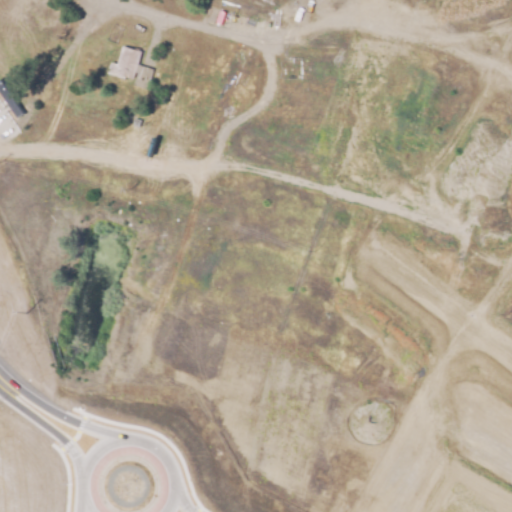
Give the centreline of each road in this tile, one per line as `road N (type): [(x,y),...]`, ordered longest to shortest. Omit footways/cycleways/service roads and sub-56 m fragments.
road 1 (primary): [(177,479),(164,443),(138,429),(109,433),(83,464),(86,495),(98,511),(167,506),(177,479)]
road 2 (primary): [(100,439),(0,369)]
